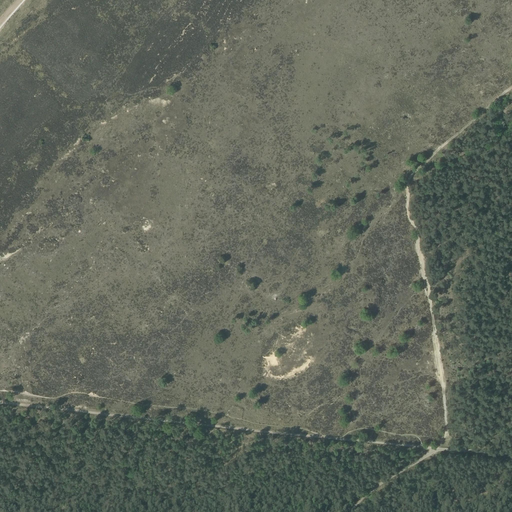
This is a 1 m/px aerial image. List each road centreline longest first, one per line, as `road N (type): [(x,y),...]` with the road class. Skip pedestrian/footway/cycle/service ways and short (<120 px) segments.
road 1 (track): [(436,448),(0,402)]
road 2 (track): [(445,449),(439,358),(408,180),(511,86)]
